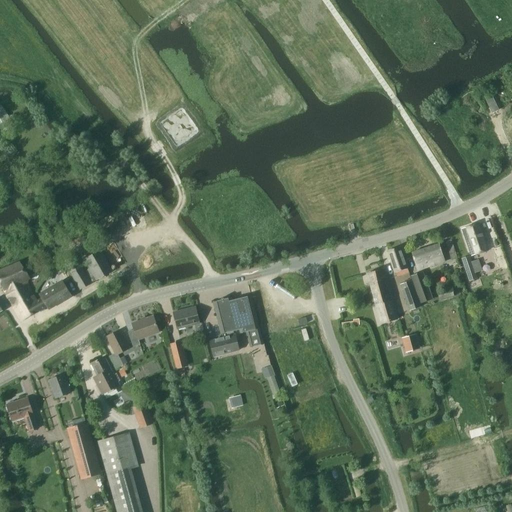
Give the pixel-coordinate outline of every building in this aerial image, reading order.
[(0,135),(14,127),(1,106),(0,106),(0,135)] [(471,257),(487,251),(478,224),(462,230),(471,257)] [(451,240),(445,242),(451,261),(457,259),(451,240)] [(417,271),(432,266),(444,262),(438,245),(411,254),(417,271)] [(394,273),(407,269),(400,248),(387,252),(394,273)] [(80,290),(112,271),(100,250),(84,260),(89,269),(84,272),(75,256),(64,262),(80,290)] [(469,257),(462,259),(469,282),(476,279),(469,257)] [(0,284),(21,321),(26,318),(18,304),(28,298),(33,295),(26,281),(30,279),(20,262),(0,270),(0,284)] [(396,320),(390,300),(382,269),(367,274),(375,304),(376,306),(376,305),(378,304),(383,323),(396,320)] [(420,304),(432,300),(422,273),(411,277),(420,304)] [(412,281),(400,285),(409,311),(421,307),(412,281)] [(37,301),(33,295),(28,298),(36,313),(47,307),(49,310),(71,298),(62,282),(40,295),(42,298),(37,301)] [(453,296),(451,288),(437,292),(439,300),(453,296)] [(222,338),(210,341),(214,356),(238,350),(234,335),(233,331),(239,330),(240,334),(247,332),(250,348),(262,345),(258,329),(250,296),(232,301),(231,298),(213,302),(220,334),(221,334),(222,338)] [(36,313),(28,298),(18,304),(26,318),(36,313)] [(177,329),(199,324),(195,308),(173,313),(177,329)] [(138,340),(158,333),(152,317),(132,325),(134,330),(128,332),(133,347),(140,345),(138,340)] [(306,319),(297,322),(299,329),(308,326),(306,319)] [(119,331),(106,337),(115,354),(109,357),(116,370),(123,366),(117,354),(128,349),(119,331)] [(414,336),(402,339),(406,352),(417,349),(414,336)] [(181,342),(170,344),(176,370),(187,367),(181,342)] [(91,364),(97,376),(94,378),(102,394),(119,385),(117,382),(119,381),(116,374),(113,376),(104,357),(91,364)] [(49,380),(56,399),(71,393),(64,375),(49,380)] [(273,398),(280,396),(273,376),(266,378),(273,398)] [(30,431),(38,429),(34,416),(34,417),(33,414),(28,399),(14,403),(14,402),(9,404),(9,405),(7,406),(12,421),(25,416),(26,419),(30,431)] [(283,406),(280,400),(274,402),(276,408),(283,406)] [(145,404),(133,408),(140,427),(151,423),(145,404)] [(82,477),(99,472),(86,424),(69,429),(82,477)] [(116,511),(141,511),(130,468),(138,466),(129,434),(98,443),(116,511)]
